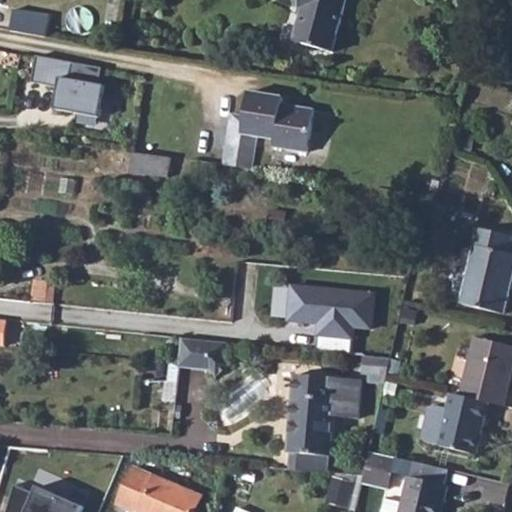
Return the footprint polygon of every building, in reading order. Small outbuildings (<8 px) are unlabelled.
[(300,45),(338,54),(352,0),(307,0),(305,11),(309,13),(300,45)] [(5,9),(1,30),(26,35),(29,14),(5,9)] [(30,86),(56,89),(57,78),(72,79),(74,60),(34,56),(30,86)] [(72,79),(57,78),(56,89),(53,113),(105,119),(110,84),(72,79)] [(244,94),(238,134),(271,139),(270,147),(304,151),(309,111),(282,107),(280,111),(276,110),(277,99),(244,94)] [(4,119),(1,134),(32,138),(34,123),(4,119)] [(132,152),(130,172),(167,178),(170,158),(132,152)] [(511,237),(483,230),(465,304),(509,315),(511,304),(511,237)] [(353,329),(370,330),(374,291),(289,282),(284,322),(315,325),(315,336),(351,340),(353,329)] [(49,293),(54,293),(54,288),(34,287),(33,302),(49,303),(49,293)] [(185,337),(182,365),(215,368),(217,354),(229,355),(230,341),(185,337)] [(511,348),(480,341),(466,399),(494,406),(507,409),(511,391),(511,348)] [(387,374),(374,371),(377,356),(368,355),(364,374),(386,378),(387,374)] [(292,456),(290,473),(325,476),(326,459),(331,459),(335,420),(359,421),(362,385),(295,378),(293,400),(298,400),(294,436),(289,435),(287,456),(292,456)] [(466,399),(458,397),(454,412),(440,408),(434,412),(427,439),(430,445),(444,448),(444,450),(481,458),(494,406),(466,399)] [(298,400),(293,400),(289,435),(294,436),(298,400)] [(399,460),(371,454),(366,479),(365,484),(392,491),(399,460)] [(137,469),(120,507),(131,511),(198,511),(204,500),(137,469)] [(339,472),(330,499),(351,506),(360,479),(339,472)] [(448,511),(455,489),(415,480),(409,505),(391,501),(388,511),(448,511)] [(14,486),(4,511),(81,511),(85,505),(33,484),(30,492),(14,486)]
